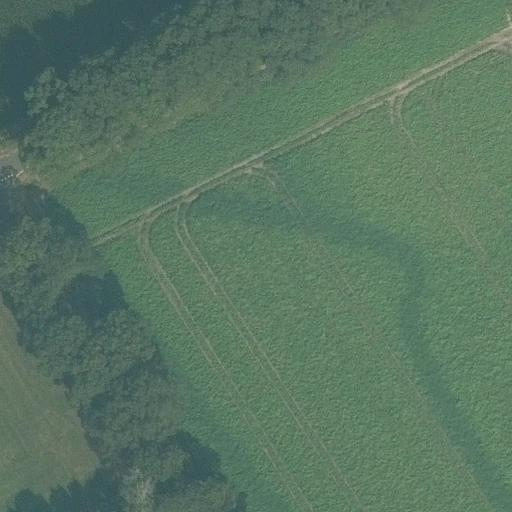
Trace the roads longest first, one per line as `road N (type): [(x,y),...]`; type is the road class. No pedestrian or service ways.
road 1 (unclassified): [(0,175),(352,0)]
road 2 (unclassified): [(190,511),(0,208)]
